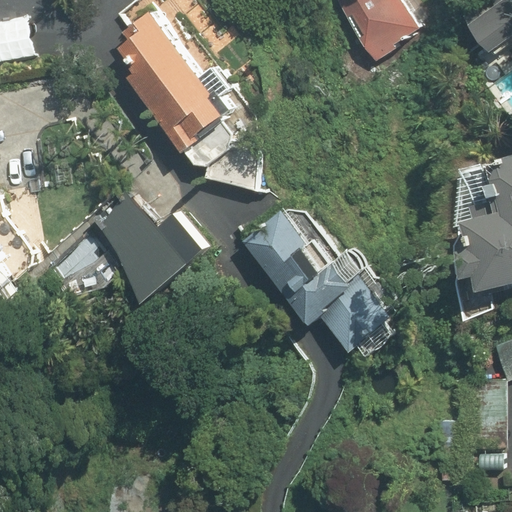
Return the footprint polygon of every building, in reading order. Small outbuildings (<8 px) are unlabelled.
[(342,0),(372,49),(412,25),(396,0),(342,0)] [(511,0),(506,0),(473,24),(495,54),(511,42),(511,0)] [(209,75),(158,10),(130,32),(137,41),(125,51),(139,69),(129,77),(212,179),(262,190),(263,118),(222,65),(209,75)] [(32,16),(0,22),(0,64),(39,58),(32,16)] [(511,285),(511,156),(493,161),(498,183),(485,186),(489,204),(501,201),(504,215),(468,223),(474,250),(452,255),(467,319),(492,313),(486,291),(511,285)] [(127,191),(98,217),(153,302),(211,249),(176,210),(158,226),(127,191)] [(286,209),(248,240),(318,324),(324,319),(354,355),(364,347),(371,356),(401,331),(390,318),(409,302),(384,272),(380,275),(358,248),(341,263),(322,239),(315,245),(286,209)] [(127,275),(94,236),(53,271),(86,309),(127,275)] [(0,308),(23,288),(6,269),(11,265),(0,252),(0,308)] [(511,339),(500,344),(511,376),(511,339)] [(509,468),(511,381),(494,380),(493,390),(472,389),(471,420),(445,419),(444,458),(469,458),(469,448),(482,448),(482,467),(509,468)]
